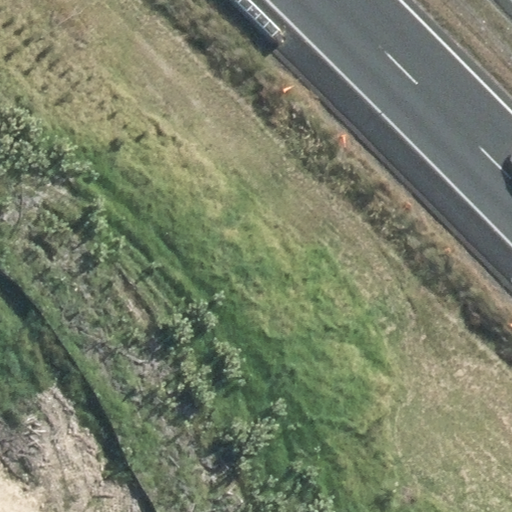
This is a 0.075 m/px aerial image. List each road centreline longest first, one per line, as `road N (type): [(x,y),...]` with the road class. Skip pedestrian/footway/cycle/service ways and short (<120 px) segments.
road 1 (motorway): [(257,511),(0,335)]
road 2 (motorway): [(511,178),(339,0)]
